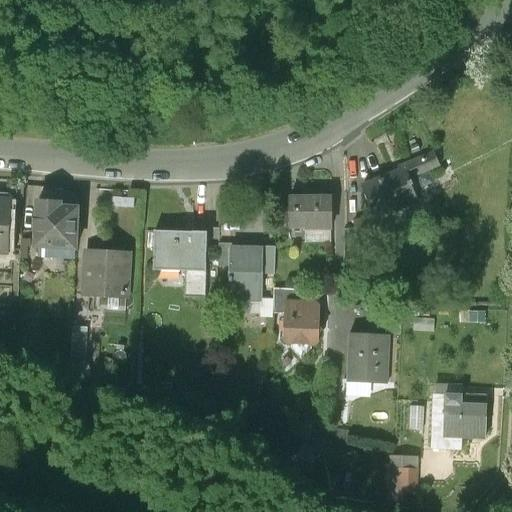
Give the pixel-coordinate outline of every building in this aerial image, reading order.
[(411,184),(440,170),(432,153),(360,186),(378,224),(420,204),(411,184)] [(289,197),(290,230),(331,228),(330,196),(289,197)] [(25,250),(77,253),(80,213),(53,211),(54,206),(28,204),(25,250)] [(0,259),(12,260),(14,206),(0,205),(0,259)] [(186,295),(205,295),(206,236),(154,235),(154,273),(186,274),(186,295)] [(268,298),(270,252),(234,250),(232,296),(268,298)] [(130,302),(132,256),(86,253),(83,299),(130,302)] [(319,320),(319,308),(286,307),(285,340),(318,341),(319,327),(322,323),(319,320)] [(415,333),(437,334),(437,324),(416,323),(415,333)] [(393,389),(393,339),(349,339),(349,389),(393,389)] [(489,446),(490,408),(459,407),(459,402),(431,401),(430,433),(440,434),(439,444),(489,446)] [(452,477),(451,453),(421,454),(421,478),(452,477)] [(420,497),(419,461),(388,462),(389,497),(420,497)]
